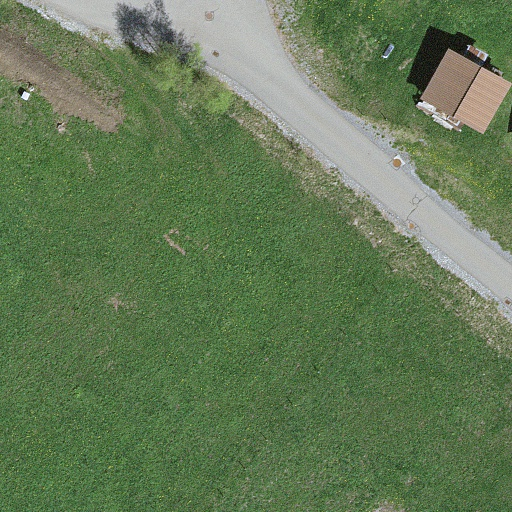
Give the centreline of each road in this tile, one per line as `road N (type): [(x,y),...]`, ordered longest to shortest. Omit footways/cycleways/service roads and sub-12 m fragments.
road 1 (residential): [(198,21),(511,291)]
road 2 (residential): [(70,0),(183,34),(198,21)]
